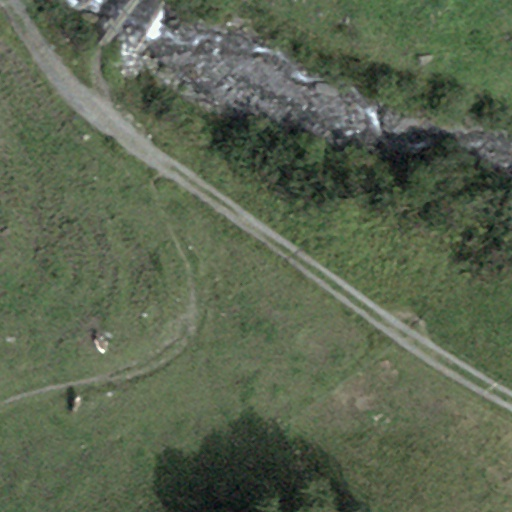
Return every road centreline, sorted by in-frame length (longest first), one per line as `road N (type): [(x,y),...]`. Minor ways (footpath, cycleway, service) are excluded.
road 1 (track): [(511,401),(407,337),(150,153)]
road 2 (track): [(150,153),(51,64),(4,0)]
